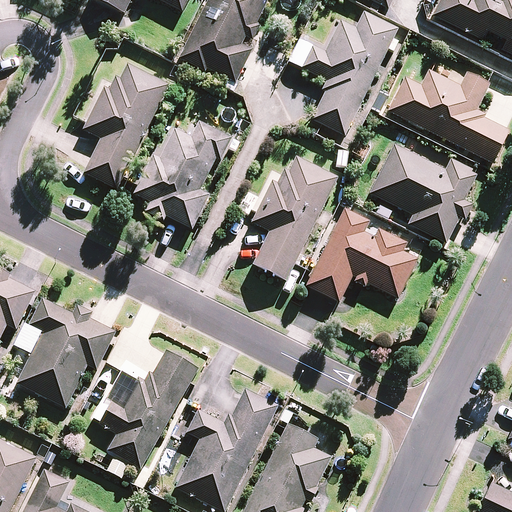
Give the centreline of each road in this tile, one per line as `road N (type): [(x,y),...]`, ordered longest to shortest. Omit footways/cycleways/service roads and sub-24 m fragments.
road 1 (residential): [(436,431),(0,211)]
road 2 (residential): [(511,278),(436,431)]
road 3 (residential): [(0,33),(28,34),(42,49),(42,74),(13,149)]
